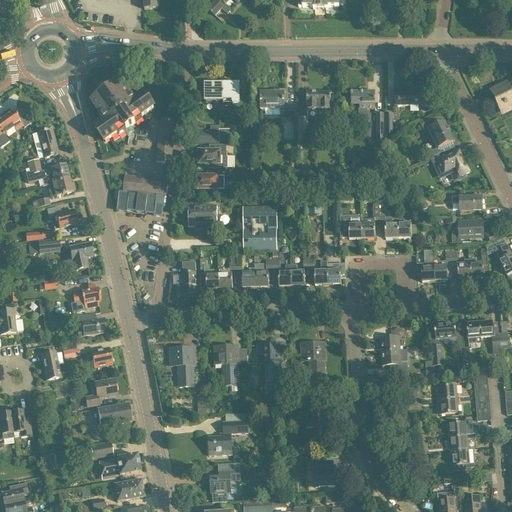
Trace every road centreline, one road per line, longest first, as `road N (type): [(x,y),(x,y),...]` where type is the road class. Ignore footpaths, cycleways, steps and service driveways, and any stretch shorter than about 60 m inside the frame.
road 1 (tertiary): [(128,320),(61,69)]
road 2 (residential): [(410,511),(365,461),(355,311)]
road 3 (residential): [(155,318),(184,107)]
road 4 (residential): [(155,318),(355,311)]
road 5 (tertiary): [(167,511),(128,320)]
road 6 (residential): [(511,199),(441,51)]
road 7 (secondary): [(289,52),(130,45)]
road 8 (secondary): [(441,51),(289,52)]
road 9 (residential): [(407,307),(405,264),(356,265),(355,311)]
road 10 (residential): [(503,511),(495,378)]
